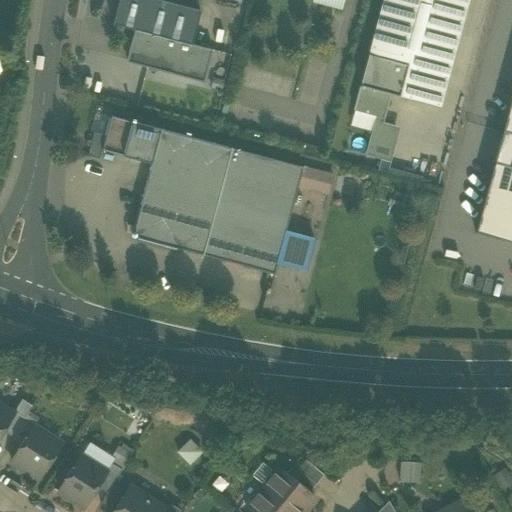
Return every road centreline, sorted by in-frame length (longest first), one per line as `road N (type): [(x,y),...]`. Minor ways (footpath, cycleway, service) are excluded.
road 1 (tertiary): [(511,376),(292,365),(145,339),(0,295)]
road 2 (unclassified): [(0,283),(34,165),(55,0)]
